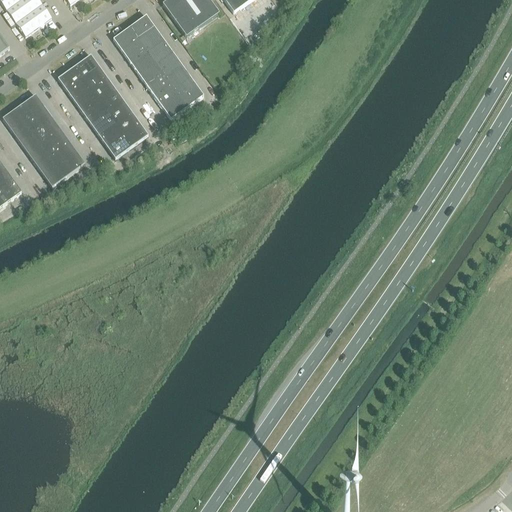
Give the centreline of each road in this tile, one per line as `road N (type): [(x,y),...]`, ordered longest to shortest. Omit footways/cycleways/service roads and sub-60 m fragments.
road 1 (primary): [(511,61),(427,199),(210,511)]
road 2 (primary): [(239,511),(511,103)]
road 3 (unclassified): [(122,0),(0,90)]
